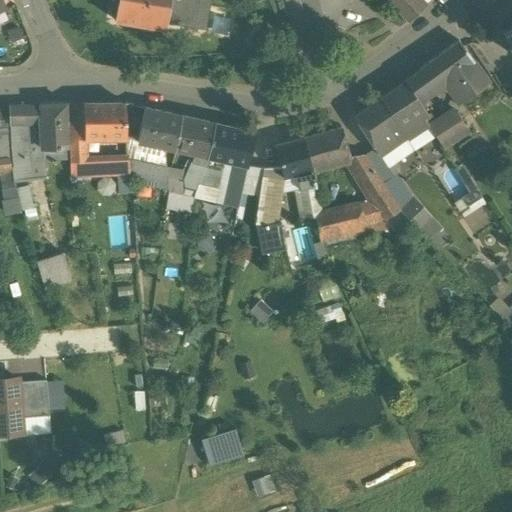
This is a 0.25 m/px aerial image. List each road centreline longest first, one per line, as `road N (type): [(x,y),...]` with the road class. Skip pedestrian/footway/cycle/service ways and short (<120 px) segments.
road 1 (secondary): [(327,101),(297,111),(256,110),(126,86),(51,86)]
road 2 (secondary): [(473,0),(327,101)]
